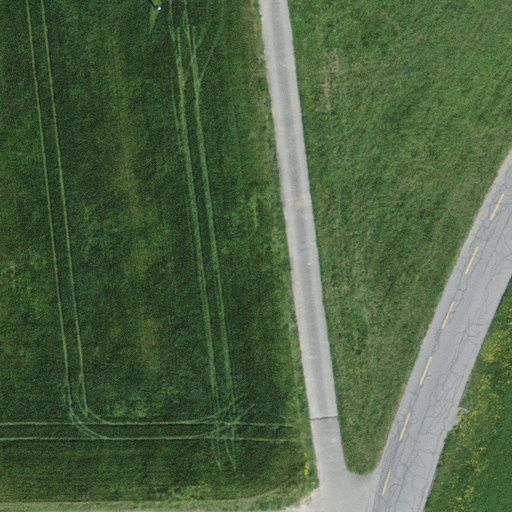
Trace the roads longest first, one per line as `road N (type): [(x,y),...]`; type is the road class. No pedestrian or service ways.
road 1 (track): [(332,511),(272,0)]
road 2 (unclassified): [(511,212),(396,511)]
